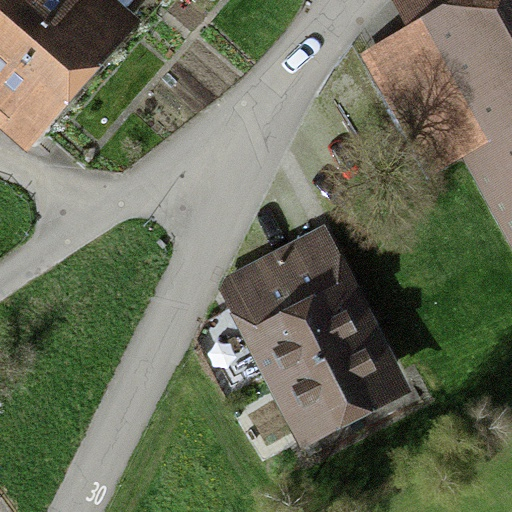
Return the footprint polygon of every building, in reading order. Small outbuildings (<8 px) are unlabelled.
[(0,0),(0,142),(31,169),(158,28),(126,0),(0,0)] [(160,0),(173,10),(180,0),(160,0)] [(480,190),(511,252),(511,0),(417,0),(507,176),(480,190)] [(334,245),(222,296),(303,472),(415,420),(334,245)] [(511,302),(509,296),(479,310),(498,352),(511,346),(511,302)]
